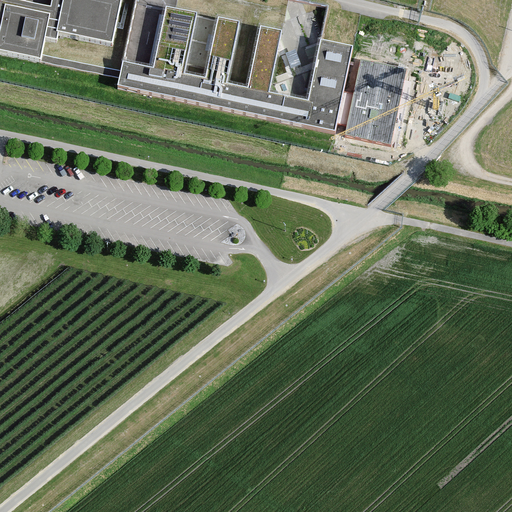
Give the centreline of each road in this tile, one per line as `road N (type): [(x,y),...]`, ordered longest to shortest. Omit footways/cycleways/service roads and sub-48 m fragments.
road 1 (unclassified): [(366,213),(4,511)]
road 2 (track): [(511,244),(366,213)]
road 3 (track): [(511,181),(475,174),(463,145),(511,89)]
